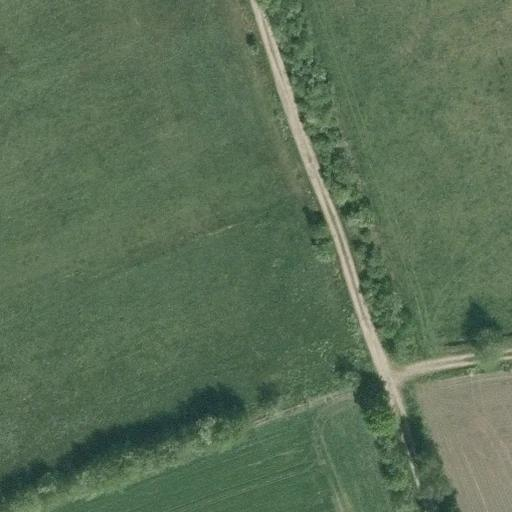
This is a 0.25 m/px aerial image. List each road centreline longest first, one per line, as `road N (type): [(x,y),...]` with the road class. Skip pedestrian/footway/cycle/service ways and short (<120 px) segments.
road 1 (track): [(267,0),(441,511)]
road 2 (track): [(392,366),(511,348)]
